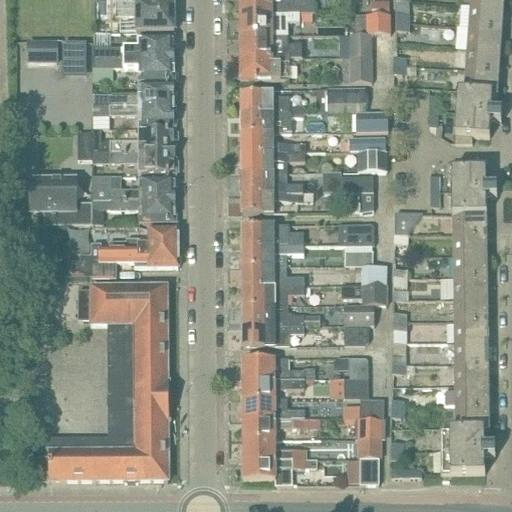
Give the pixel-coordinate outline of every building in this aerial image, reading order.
[(137,35),(174,34),(174,5),(151,5),(151,0),(136,0),(137,5),(115,5),(115,21),(137,21),(137,35)] [(286,0),(240,0),(241,18),(299,17),(313,17),(313,8),(286,8),(286,0)] [(470,0),(470,8),(504,11),(504,0),(470,0)] [(374,5),(374,17),(390,17),(390,5),(374,5)] [(470,8),(468,30),(502,33),(504,11),(470,8)] [(299,17),(241,18),(241,40),(287,40),(287,26),(299,26),(299,17)] [(367,37),(391,37),(391,17),(390,17),(374,17),(367,17),(367,37)] [(409,17),(396,18),(397,26),(409,26),(409,17)] [(409,26),(397,26),(397,35),(409,35),(409,26)] [(456,29),(455,51),(467,52),(501,55),(502,33),(468,30),(456,29)] [(94,51),(93,62),(174,61),(174,51),(177,48),(177,39),(139,40),(139,50),(94,51)] [(287,40),(241,40),(241,62),(288,62),(301,62),(301,48),(287,48),(287,40)] [(351,42),(350,62),(371,62),(371,43),(351,42)] [(56,45),(26,45),(26,64),(56,64),(56,45)] [(467,52),(465,74),(499,77),(501,55),(467,52)] [(407,69),(406,60),(393,61),(393,70),(407,69)] [(174,61),(93,62),(93,72),(139,72),(139,83),(177,83),(177,74),(174,71),(174,61)] [(288,62),(241,62),(241,84),(288,84),(288,62)] [(371,62),(350,62),(350,86),(371,86),(371,62)] [(407,69),(393,70),(393,79),(407,79),(407,69)] [(458,93),(458,96),(493,98),(498,99),(499,77),(465,74),(464,94),(458,93)] [(93,98),(93,109),(175,109),(174,87),(139,87),(139,98),(93,98)] [(365,92),(327,92),(327,116),(365,116),(365,92)] [(274,96),(241,96),(241,116),(302,116),(302,108),(288,108),(288,101),(274,101),(274,96)] [(456,118),(454,146),(472,147),(473,140),(490,141),(491,125),(488,125),(489,112),(492,112),(493,98),(458,96),(456,117),(456,118)] [(438,99),(430,99),(429,130),(438,130),(438,99)] [(175,109),(93,109),(93,120),(140,119),(140,130),(175,130),(175,109)] [(302,116),(241,116),(241,136),(274,136),(288,136),(290,136),(290,121),(302,121),(302,116)] [(388,116),(356,117),(356,136),(388,136),(388,116)] [(93,156),(175,155),(175,134),(139,134),(139,145),(110,145),(110,136),(93,136),(93,156)] [(274,136),(241,136),(242,156),(303,156),(303,148),(274,148),(274,136)] [(349,142),(349,156),(358,156),(386,155),(385,142),(349,142)] [(175,155),(93,156),(93,167),(140,167),(140,178),(175,178),(175,155)] [(358,176),(367,176),(387,175),(387,155),(386,155),(358,156),(358,176)] [(303,156),(242,156),(242,176),(288,176),(288,165),(303,165),(303,156)] [(467,164),(451,164),(451,184),(452,217),(487,216),(487,214),(487,201),(487,200),(487,199),(486,199),(484,199),(484,192),(484,190),(486,190),(487,190),(486,189),(486,188),(486,172),(467,172),(467,164)] [(288,176),(242,176),(242,196),(303,196),(303,188),(288,188),(288,176)] [(140,225),(158,225),(178,225),(178,216),(175,214),(175,193),(178,190),(178,182),(139,182),(139,193),(111,193),(111,179),(93,180),(92,213),(104,213),(111,213),(111,214),(140,214),(140,225)] [(439,180),(430,180),(431,211),(439,211),(439,180)] [(369,181),(340,181),(340,196),(348,196),(350,196),(359,196),(373,196),(373,183),(373,181),(369,181)] [(56,228),(92,228),(92,213),(92,206),(76,206),(75,182),(31,182),(31,216),(56,215),(56,228)] [(313,196),(303,196),(242,196),(242,217),(274,217),(274,204),(313,204),(313,196)] [(373,196),(348,196),(348,216),(359,216),(362,216),(362,215),(373,214),(373,215),(374,214),(373,197),(373,196)] [(104,213),(92,213),(92,228),(105,228),(104,213)] [(487,216),(452,217),(452,218),(453,218),(453,238),(487,238),(487,216)] [(395,217),(395,239),(408,239),(423,217),(395,217)] [(370,228),(349,228),(349,249),(372,249),(374,249),(374,231),(374,230),(374,229),(372,228),(371,228),(370,228)] [(288,229),(274,229),(242,229),(242,250),(303,249),(303,236),(288,236),(288,229)] [(130,270),(158,270),(178,270),(178,232),(148,232),(148,242),(126,242),(126,251),(103,251),(99,252),(99,266),(117,266),(130,266),(130,270)] [(487,259),(487,238),(453,238),(454,260),(487,259)] [(408,239),(395,239),(395,247),(407,248),(408,239)] [(99,266),(99,252),(103,251),(103,248),(92,248),(92,259),(82,259),(82,265),(72,265),(72,281),(118,280),(117,266),(99,266)] [(303,249),(242,250),(242,270),(286,269),(286,258),(303,258),(303,249)] [(349,249),(346,250),(346,269),(362,269),(372,269),(372,254),(372,249),(349,249)] [(487,259),(454,260),(454,281),(488,281),(487,259)] [(286,281),(286,269),(242,270),(242,290),(304,290),(303,281),(286,281)] [(372,269),(362,269),(362,289),(387,289),(387,270),(372,270),(372,269)] [(394,282),(407,282),(407,274),(394,273),(394,282)] [(488,302),(488,281),(454,281),(454,303),(488,302)] [(407,282),(394,282),(394,291),(407,291),(407,282)] [(387,309),(387,289),(362,289),(341,289),(341,303),(362,302),(362,309),(369,309),(387,309)] [(49,485),(168,484),(168,425),(169,425),(169,386),(167,386),(167,290),(91,290),(91,293),(78,293),(78,324),(91,324),(91,328),(107,328),(108,443),(49,443),(49,485)] [(304,290),(242,290),(242,310),(274,310),(287,309),(287,298),(304,298),(304,290)] [(488,302),(454,303),(454,325),(488,324),(488,302)] [(274,310),(242,310),(243,330),(304,330),(304,321),(292,321),(292,318),(287,318),(287,309),(274,310)] [(362,309),(345,309),(345,329),(369,329),(374,329),(374,309),(362,309)] [(394,317),(394,325),(407,326),(407,317),(394,317)] [(489,346),(488,324),(454,325),(455,347),(489,346)] [(394,325),(394,333),(406,334),(407,326),(394,325)] [(369,329),(345,329),(345,350),(365,350),(369,346),(369,329)] [(304,330),(243,330),(243,351),(263,351),(289,350),(289,349),(289,345),(289,338),(304,338),(304,330)] [(489,346),(455,347),(455,368),(489,368),(489,346)] [(393,368),(406,369),(406,360),(393,360),(393,368)] [(243,383),(304,383),(303,373),(289,373),(289,362),(243,363),(243,383)] [(349,362),(339,362),(339,374),(350,374),(350,382),(368,382),(368,364),(365,362),(349,362)] [(393,368),(393,377),(406,377),(406,369),(393,368)] [(489,368),(455,368),(455,390),(489,389),(489,368)] [(368,382),(350,382),(350,383),(345,383),(345,402),(361,402),(368,402),(368,382)] [(304,393),(304,383),(243,383),(243,403),(274,403),(274,393),(304,393)] [(489,389),(455,390),(456,411),(489,411),(489,389)] [(368,402),(361,402),(362,423),(366,423),(377,423),(384,423),(384,403),(369,403),(369,402),(368,402)] [(243,403),(243,423),(304,423),(304,414),(286,414),(286,403),(274,403),(243,403)] [(392,404),(392,412),(405,413),(405,404),(392,404)] [(489,411),(456,411),(456,432),(456,433),(484,433),(484,434),(490,434),(489,411)] [(405,413),(392,412),(392,421),(405,421),(405,413)] [(304,423),(243,423),(243,443),(275,443),(275,432),(304,432),(304,423)] [(356,423),(356,444),(359,444),(378,444),(384,435),(384,423),(377,423),(366,423),(362,423),(356,423)] [(456,432),(440,432),(441,457),(441,465),(441,477),(485,477),(485,465),(485,461),(485,460),(485,459),(482,459),(482,453),(482,449),(484,449),(485,449),(485,448),(484,434),(484,433),(456,433),(456,432)] [(13,438),(13,465),(13,466),(30,466),(30,438),(13,438)] [(275,454),(275,443),(243,443),(243,464),(305,463),(305,454),(275,454)] [(359,462),(379,462),(378,444),(359,444),(359,462)] [(391,455),(404,455),(404,447),(391,446),(391,455)] [(404,455),(391,455),(391,464),(404,464),(404,455)] [(379,488),(379,462),(359,462),(360,488),(379,488)] [(243,464),(244,484),(275,484),(275,489),(293,489),(292,472),(315,472),(315,463),(305,463),(243,464)] [(422,481),(422,473),(391,473),(391,482),(422,481)]
